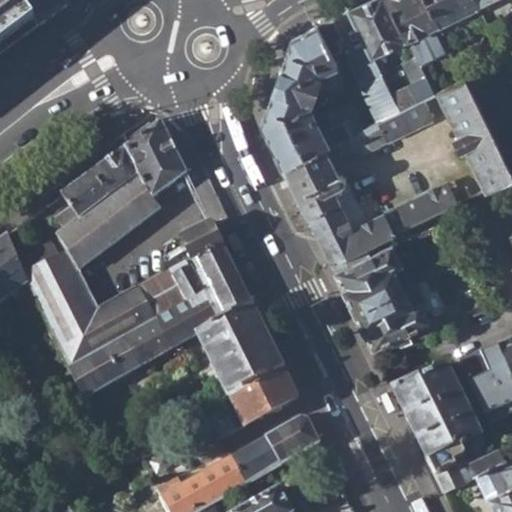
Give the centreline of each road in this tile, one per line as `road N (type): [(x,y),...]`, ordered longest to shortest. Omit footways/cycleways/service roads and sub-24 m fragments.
road 1 (secondary): [(236,196),(397,511)]
road 2 (primary): [(0,138),(128,89),(149,70)]
road 3 (primary): [(109,28),(0,132)]
road 4 (unknown): [(443,139),(511,266)]
road 5 (secondary): [(184,81),(210,156),(236,196)]
road 6 (secondary): [(236,196),(227,150),(235,72)]
